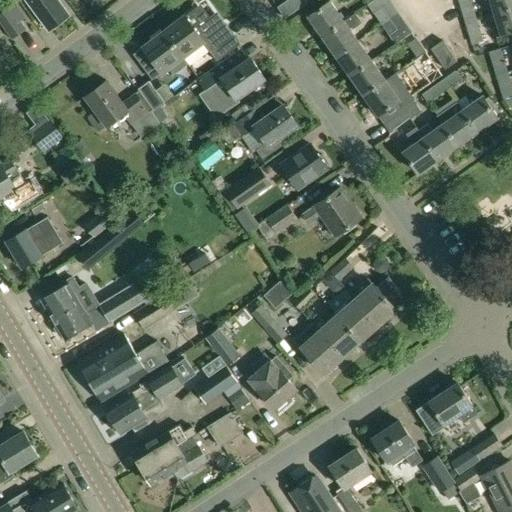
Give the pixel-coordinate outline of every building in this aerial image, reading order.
[(28,0),(50,29),(68,16),(56,0),(28,0)] [(372,0),(367,4),(373,13),(382,26),(399,14),(389,0),(372,0)] [(470,0),(457,0),(464,21),(476,17),(470,0)] [(511,0),(490,0),(494,12),(511,6),(511,0)] [(322,37),(344,21),(330,1),(308,16),(322,37)] [(16,5),(0,15),(0,22),(12,39),(26,29),(20,21),(25,17),(16,5)] [(511,6),(494,12),(501,35),(511,32),(511,6)] [(184,15),(164,30),(185,57),(204,43),(219,60),(241,43),(226,23),(224,25),(215,13),(204,20),(194,8),(185,15),(184,15)] [(355,14),(322,37),(336,57),(358,42),(350,30),(361,23),(355,14)] [(399,14),(382,26),(389,35),(395,44),(412,32),(399,14)] [(476,17),(464,21),(471,45),(484,41),(476,17)] [(142,47),(134,53),(136,56),(153,79),(161,72),(162,74),(169,69),(174,74),(188,64),(184,58),(185,57),(164,30),(142,47)] [(416,37),(407,44),(418,59),(426,53),(416,37)] [(442,40),(430,48),(445,69),(457,60),(442,40)] [(336,57),(350,76),(372,61),(358,42),(336,57)] [(500,48),(489,52),(496,75),(507,72),(500,48)] [(426,53),(418,59),(427,71),(435,66),(426,53)] [(224,60),(198,79),(213,100),(229,88),(237,99),(265,78),(250,57),(232,71),(224,60)] [(350,76),(364,96),(386,81),(372,61),(350,76)] [(455,70),(441,80),(447,89),(462,78),(455,70)] [(511,88),(507,72),(496,75),(503,99),(511,96),(511,88)] [(441,80),(428,90),(434,98),(447,89),(441,80)] [(93,83),(83,91),(87,96),(86,96),(96,111),(88,117),(99,132),(108,125),(124,113),(141,137),(160,123),(150,110),(149,111),(135,93),(123,103),(106,81),(97,88),(93,83)] [(149,81),(138,88),(154,110),(165,102),(149,81)] [(386,81),(364,96),(378,116),(400,100),(386,81)] [(483,95),(462,110),(478,132),(498,117),(483,95)] [(511,96),(503,99),(511,110),(511,96)] [(413,100),(401,108),(409,119),(421,111),(413,100)] [(249,101),(231,114),(236,121),(254,108),(249,101)] [(456,102),(436,116),(442,124),(458,146),(478,132),(462,110),(456,102)] [(234,124),(227,129),(234,139),(253,126),(259,134),(265,143),(256,150),(263,159),(286,142),(282,137),(298,125),(283,104),(262,118),(255,109),(234,124)] [(401,108),(382,122),(390,133),(390,132),(409,119),(401,108)] [(50,120),(32,133),(44,149),(62,136),(50,120)] [(428,124),(417,131),(438,160),(458,146),(442,124),(432,130),(428,124)] [(213,127),(206,132),(209,137),(217,132),(213,127)] [(413,144),(403,151),(418,173),(438,160),(417,131),(415,127),(406,134),(413,144)] [(81,140),(70,147),(79,159),(89,152),(81,140)] [(216,144),(197,158),(205,170),(224,156),(216,144)] [(312,144),(282,165),(298,188),(328,167),(327,166),(329,162),(323,154),(319,155),(312,144)] [(11,158),(0,164),(0,198),(3,197),(11,211),(39,194),(31,181),(26,184),(11,158)] [(87,171),(80,161),(69,169),(61,175),(68,185),(87,171)] [(259,168),(226,191),(238,207),(271,185),(259,168)] [(314,205),(320,214),(335,235),(362,216),(341,186),(314,205)] [(127,194),(114,203),(121,212),(134,203),(127,194)] [(289,204),(267,219),(276,232),(298,218),(289,204)] [(308,222),(320,214),(314,205),(313,206),(302,214),(308,222)] [(108,207),(98,215),(106,226),(117,218),(108,207)] [(26,229),(6,240),(15,255),(13,258),(17,264),(20,263),(22,267),(45,253),(45,252),(63,241),(48,216),(27,229),(26,229)] [(267,219),(258,225),(267,238),(276,232),(267,219)] [(114,227),(78,256),(89,269),(125,240),(114,227)] [(211,261),(205,252),(189,262),(195,271),(211,261)] [(376,258),(373,264),(375,270),(381,273),(386,270),(389,265),(388,258),(381,256),(376,258)] [(330,271),(340,281),(355,267),(345,257),(330,271)] [(331,274),(323,281),(332,291),(339,292),(344,288),(331,274)] [(54,291),(41,298),(43,301),(52,317),(53,318),(57,325),(56,326),(58,330),(60,330),(64,339),(92,323),(96,330),(145,300),(137,285),(88,313),(75,289),(79,286),(73,276),(53,288),(54,291)] [(373,283),(354,299),(377,326),(397,309),(390,302),(402,291),(388,276),(376,286),(373,283)] [(308,287),(293,301),(301,309),(316,295),(308,287)] [(166,292),(134,312),(143,328),(176,309),(166,292)] [(377,326),(354,299),(337,315),(360,341),(377,326)] [(262,303),(251,313),(278,343),(288,333),(262,303)] [(320,317),(312,324),(318,331),(342,357),(360,341),(337,315),(326,324),(320,317)] [(219,329),(206,339),(220,356),(226,364),(227,365),(239,356),(219,329)] [(301,347),(324,373),(342,357),(318,331),(301,347)] [(123,333),(78,360),(91,381),(102,400),(168,360),(157,341),(136,353),(123,333)] [(271,359),(249,378),(275,408),(297,389),(288,378),(293,375),(285,366),(277,357),(276,356),(272,360),(271,359)] [(208,377),(195,386),(206,404),(238,381),(227,365),(226,364),(226,365),(208,377)] [(133,392),(106,408),(122,434),(133,426),(136,431),(149,423),(151,421),(160,412),(159,411),(167,407),(161,398),(183,384),(182,383),(173,367),(172,367),(171,365),(141,384),(142,386),(143,387),(133,392)] [(428,401),(416,410),(432,435),(459,417),(463,423),(480,412),(476,406),(459,381),(428,401)] [(240,389),(228,398),(237,409),(248,400),(240,389)] [(231,412),(208,426),(221,446),(244,432),(231,412)] [(399,420),(371,438),(387,462),(389,461),(392,465),(405,456),(410,464),(421,457),(413,445),(415,444),(399,420)] [(179,424),(133,452),(141,466),(188,439),(187,439),(196,434),(192,427),(183,432),(179,424)] [(0,480),(1,482),(14,475),(12,471),(38,454),(24,430),(0,445),(0,480)] [(495,433),(472,448),(480,461),(502,445),(495,433)] [(188,439),(141,466),(152,484),(174,470),(179,478),(208,460),(198,445),(193,448),(188,439)] [(356,448),(329,465),(344,488),(337,492),(350,511),(361,511),(346,488),(372,471),(356,448)] [(472,448),(463,453),(472,466),(480,461),(472,448)] [(438,455),(422,466),(441,494),(443,492),(455,483),(456,482),(453,479),(438,455)] [(511,511),(511,462),(511,461),(481,476),(498,511),(511,511)] [(472,467),(453,479),(456,482),(455,483),(460,490),(461,490),(474,483),(475,484),(481,480),(472,467)] [(291,491),(304,511),(338,511),(339,511),(315,475),(291,491)] [(10,500),(0,506),(0,511),(75,511),(79,510),(63,482),(32,500),(27,490),(10,500)] [(460,490),(459,491),(459,492),(467,504),(481,496),(475,484),(474,483),(461,490),(460,490)]
